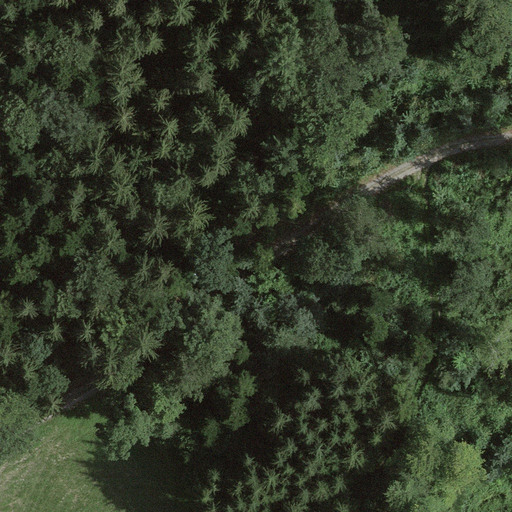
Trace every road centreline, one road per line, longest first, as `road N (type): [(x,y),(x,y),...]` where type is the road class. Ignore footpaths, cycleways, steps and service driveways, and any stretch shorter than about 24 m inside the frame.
road 1 (track): [(511,135),(411,165),(198,293),(151,349)]
road 2 (track): [(316,0),(283,104),(198,293)]
road 3 (track): [(0,445),(151,349)]
